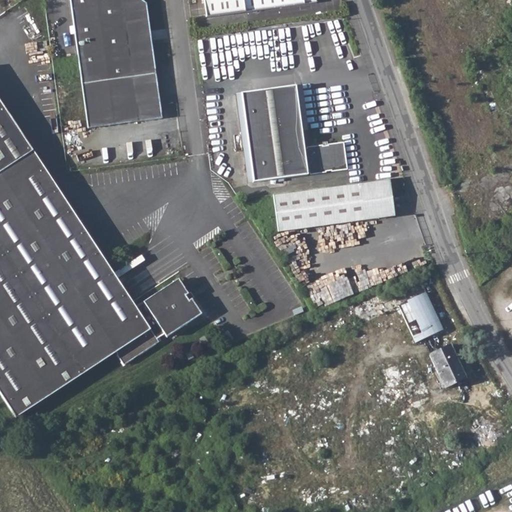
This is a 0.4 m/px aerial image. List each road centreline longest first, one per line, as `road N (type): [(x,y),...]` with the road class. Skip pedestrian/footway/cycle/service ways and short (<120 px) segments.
road 1 (residential): [(511,369),(448,249),(362,0)]
road 2 (residential): [(176,0),(197,155)]
